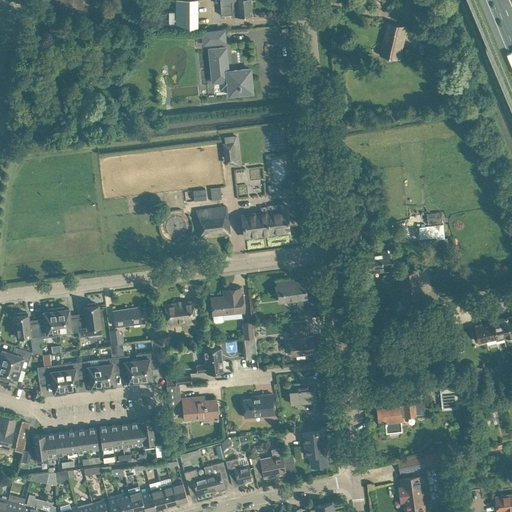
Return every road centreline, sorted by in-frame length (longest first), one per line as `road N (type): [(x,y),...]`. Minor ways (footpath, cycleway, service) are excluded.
road 1 (unclassified): [(0,299),(328,252)]
road 2 (unclassified): [(328,252),(300,0)]
road 3 (unclassified): [(209,511),(353,473)]
road 4 (unclassified): [(211,383),(343,366)]
